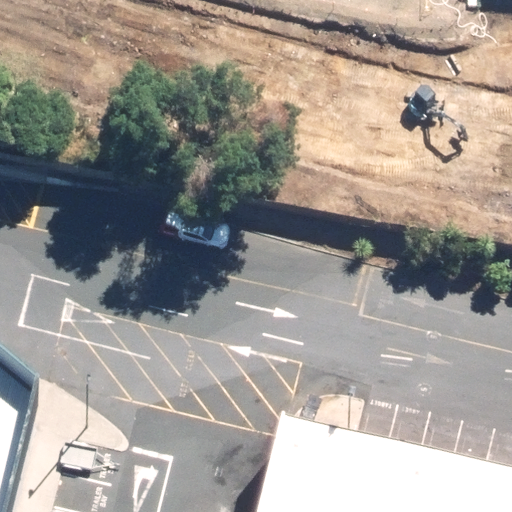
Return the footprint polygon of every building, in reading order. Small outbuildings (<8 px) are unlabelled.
[(5,0),(5,36),(116,38),(165,39),(165,0),(5,0)] [(243,0),(238,8),(335,75),(386,0),(243,0)] [(361,48),(339,160),(416,175),(439,64),(361,48)] [(0,511),(24,414),(0,391),(0,511)] [(264,484),(257,511),(511,511),(511,468),(281,414),(264,484)] [(27,461),(14,511),(45,511),(56,467),(27,461)]
